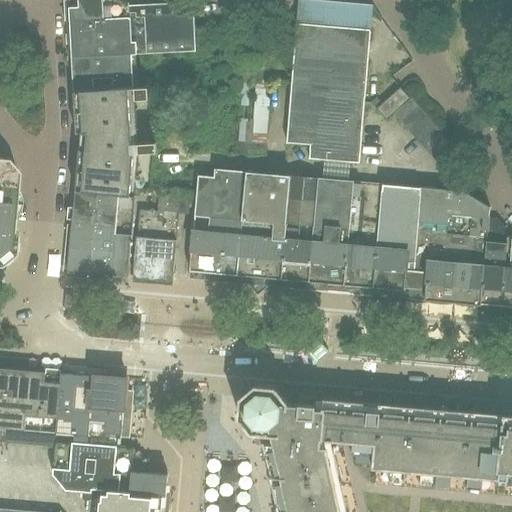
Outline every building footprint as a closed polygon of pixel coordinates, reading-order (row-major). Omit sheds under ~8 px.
[(68,0),(72,57),(131,55),(196,51),(193,2),(129,6),(128,5),(121,0),(68,0)] [(358,162),(370,29),(372,5),(318,0),(298,0),(297,23),(285,142),(309,145),(308,158),(358,162)] [(131,55),(72,57),(74,90),(133,88),(131,55)] [(267,85),(271,85),(273,61),(237,58),(233,109),(240,109),(237,155),(264,157),(270,96),(266,96),(267,85)] [(385,119),(410,97),(401,87),(376,108),(385,119)] [(148,88),(135,88),(136,100),(149,99),(148,88)] [(134,154),(131,89),(74,91),(76,133),(87,133),(86,150),(79,149),(75,193),(97,194),(130,197),(134,154)] [(402,120),(418,107),(411,99),(395,113),(402,120)] [(409,129),(425,115),(418,107),(402,120),(409,129)] [(416,137),(432,123),(425,115),(409,129),(416,137)] [(423,144),(439,130),(432,123),(416,137),(423,144)] [(429,152),(445,138),(439,130),(423,144),(429,152)] [(436,159),(452,146),(445,138),(429,152),(436,159)] [(156,143),(139,144),(139,154),(157,152),(156,143)] [(452,146),(436,159),(443,168),(459,154),(452,146)] [(0,264),(13,254),(15,231),(11,230),(17,172),(6,159),(0,158),(0,264)] [(236,274),(246,171),(215,168),(214,177),(198,176),(188,277),(190,278),(221,273),(236,274)] [(280,278),(290,175),(246,171),(236,274),(280,278)] [(308,281),(317,177),(290,175),(280,278),(308,281)] [(342,284),(352,180),(317,177),(308,281),(342,284)] [(380,191),(380,183),(352,180),(342,284),(371,287),(375,246),(377,222),(380,191)] [(416,249),(422,187),(380,183),(380,191),(377,222),(375,246),(371,287),(402,290),(401,298),(402,298),(405,270),(414,271),(416,249)] [(479,305),(485,241),(502,243),(504,226),(498,218),(488,216),(489,208),(462,190),(441,188),(422,187),(416,249),(414,271),(405,270),(402,298),(479,305)] [(188,214),(189,194),(160,191),(158,211),(139,210),(132,278),(172,282),(179,213),(188,214)] [(90,274),(97,194),(75,193),(70,246),(68,267),(74,272),(90,274)] [(129,277),(135,197),(130,197),(97,194),(90,274),(107,275),(113,276),(129,277)] [(498,307),(503,307),(503,308),(504,310),(505,311),(506,312),(508,313),(509,314),(511,314),(511,313),(511,237),(506,236),(505,243),(498,307)] [(505,243),(502,243),(485,241),(479,305),(480,307),(481,309),(484,311),(486,312),(489,311),(490,311),(491,310),(493,309),(495,306),(498,307),(505,243)] [(55,433),(62,373),(0,367),(0,427),(12,429),(55,433)] [(55,433),(57,433),(77,435),(120,439),(126,379),(62,373),(55,433)] [(511,511),(511,414),(300,396),(299,404),(288,403),(288,402),(276,387),(256,385),(241,398),(239,412),(239,423),(247,433),(262,435),(274,511),(511,511)] [(0,441),(11,443),(12,429),(0,427),(0,441)] [(55,433),(12,429),(11,443),(56,446),(57,433),(55,433)] [(165,511),(169,474),(150,473),(151,467),(133,447),(77,442),(77,435),(57,433),(56,446),(53,474),(67,489),(72,492),(82,492),(81,501),(89,501),(88,511),(165,511)]
